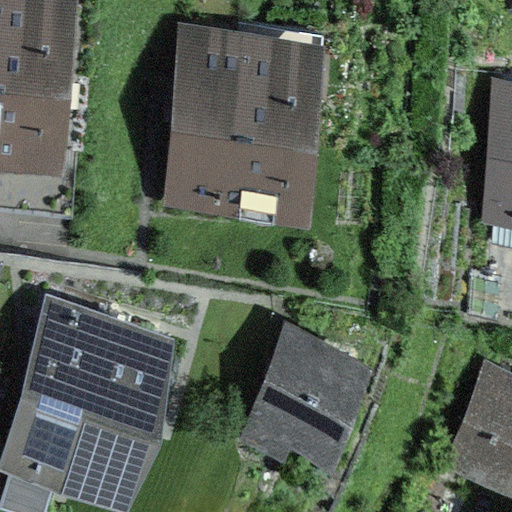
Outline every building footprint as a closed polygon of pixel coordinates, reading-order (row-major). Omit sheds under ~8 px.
[(0,0),(0,160),(60,166),(73,0),(0,0)] [(307,214),(322,28),(177,16),(162,202),(307,214)] [(484,156),(511,158),(511,70),(491,69),(484,156)] [(511,158),(484,156),(479,218),(511,220),(511,158)] [(158,412),(170,321),(41,287),(0,436),(0,463),(4,464),(0,480),(0,501),(37,511),(38,511),(48,476),(123,496),(158,412)] [(330,450),(369,348),(284,311),(238,431),(283,448),(288,432),(330,450)] [(511,370),(492,363),(459,447),(511,468),(511,370)]
